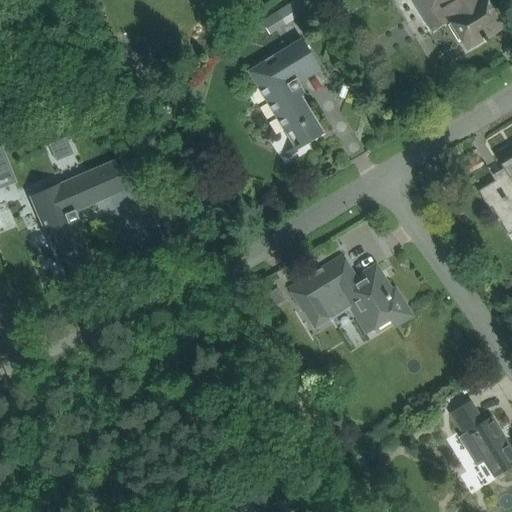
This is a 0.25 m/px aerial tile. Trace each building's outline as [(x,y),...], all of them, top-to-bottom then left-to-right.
[(294,0),(278,10),(261,21),(270,35),(287,25),(308,11),(301,0),(294,0)] [(427,0),(442,25),(449,20),(462,42),(467,49),(483,39),(486,43),(488,40),(486,38),(503,27),(486,0),(480,0),(479,0),(427,0)] [(249,72),(276,117),(286,134),(295,128),(306,145),(323,134),(299,96),(297,97),(293,91),(301,87),(297,80),(318,66),(307,49),(302,40),(249,72)] [(58,161),(76,153),(68,136),(51,143),(58,161)] [(0,143),(0,172),(10,169),(0,143)] [(31,197),(58,262),(66,280),(94,268),(73,221),(78,219),(75,211),(137,185),(129,166),(125,157),(31,197)] [(511,157),(501,165),(510,180),(503,184),(500,178),(478,191),(489,208),(491,207),(504,227),(511,222),(511,157)] [(357,303),(373,329),(389,319),(394,327),(411,316),(395,290),(391,292),(376,266),(355,279),(342,257),(290,289),(304,312),(319,303),(329,320),(357,303)] [(459,420),(456,422),(463,434),(458,437),(476,467),(480,464),(484,462),(494,477),(511,465),(511,449),(492,417),(483,422),(476,410),(459,420)] [(247,502),(229,509),(230,511),(283,511),(282,509),(288,507),(289,510),(301,505),(292,483),(274,490),(272,483),(244,495),(247,502)]
